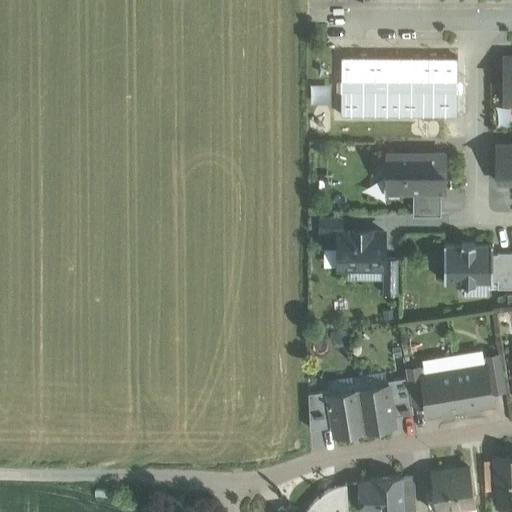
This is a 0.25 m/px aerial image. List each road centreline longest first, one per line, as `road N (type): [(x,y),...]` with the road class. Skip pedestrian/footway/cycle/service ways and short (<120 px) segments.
road 1 (residential): [(214,495),(357,452),(511,427)]
road 2 (residential): [(475,220),(476,19)]
road 3 (residential): [(476,19),(315,20)]
road 4 (unclassified): [(129,473),(0,474)]
